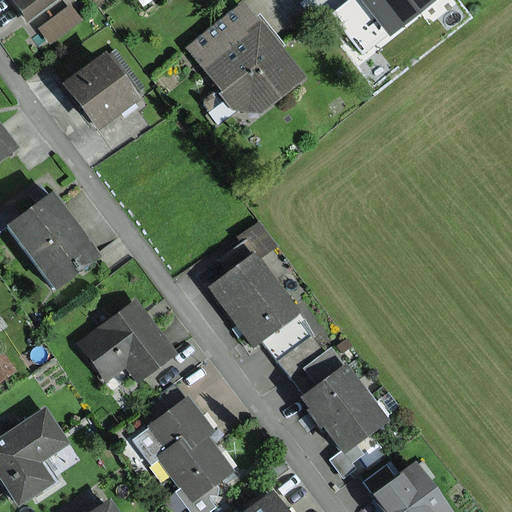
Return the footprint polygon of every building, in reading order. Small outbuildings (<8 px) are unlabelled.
[(10,0),(31,28),(66,4),(63,0),(10,0)] [(431,0),(347,0),(328,15),(348,41),(376,19),(388,34),(431,0)] [(187,51),(244,119),(294,77),(237,9),(187,51)] [(62,85),(97,129),(141,93),(106,49),(62,85)] [(0,156),(8,150),(0,138),(0,156)] [(49,290),(95,258),(49,193),(3,225),(49,290)] [(211,295),(251,348),(294,314),(254,262),(211,295)] [(132,376),(164,353),(131,305),(77,343),(100,376),(121,361),(132,376)] [(265,351),(284,376),(313,354),(295,329),(265,351)] [(300,401),(337,450),(375,422),(338,373),(300,401)] [(0,482),(13,502),(47,479),(38,465),(66,446),(21,380),(0,394),(0,482)] [(186,497),(224,469),(175,404),(138,431),(186,497)] [(384,511),(438,511),(401,462),(366,487),(384,511)] [(243,511),(275,511),(264,497),(243,511)] [(112,511),(103,499),(83,511),(112,511)]
